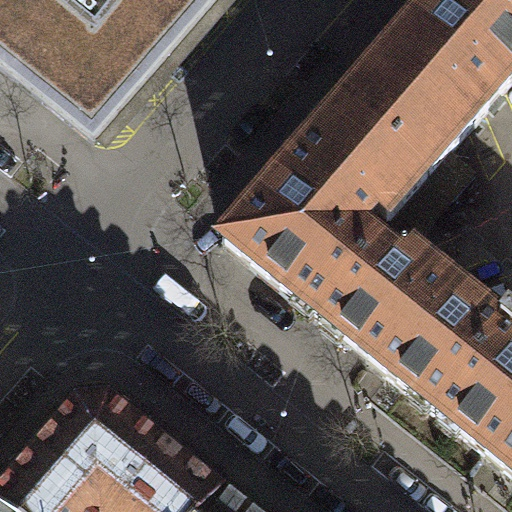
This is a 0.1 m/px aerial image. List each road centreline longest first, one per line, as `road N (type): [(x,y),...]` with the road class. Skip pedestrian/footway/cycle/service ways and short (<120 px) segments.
road 1 (residential): [(385,511),(86,270)]
road 2 (residential): [(86,270),(319,0)]
road 3 (residential): [(0,371),(86,270)]
